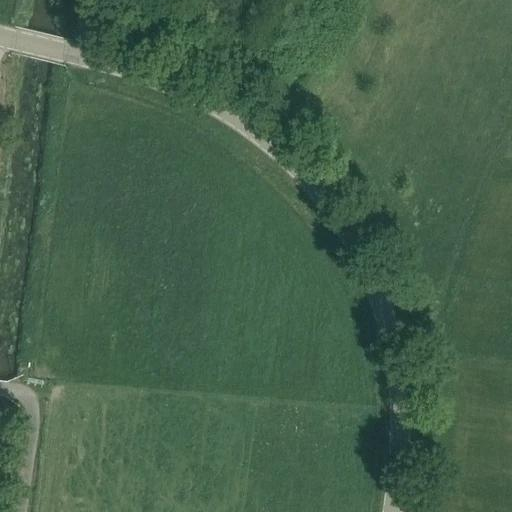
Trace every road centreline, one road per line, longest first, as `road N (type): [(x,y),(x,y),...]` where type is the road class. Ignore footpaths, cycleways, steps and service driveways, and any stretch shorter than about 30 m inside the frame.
road 1 (tertiary): [(392,511),(402,427),(380,299),(314,187),(264,136),(202,96),(134,69),(0,36)]
road 2 (unclassified): [(25,511),(36,406),(26,394),(0,391)]
